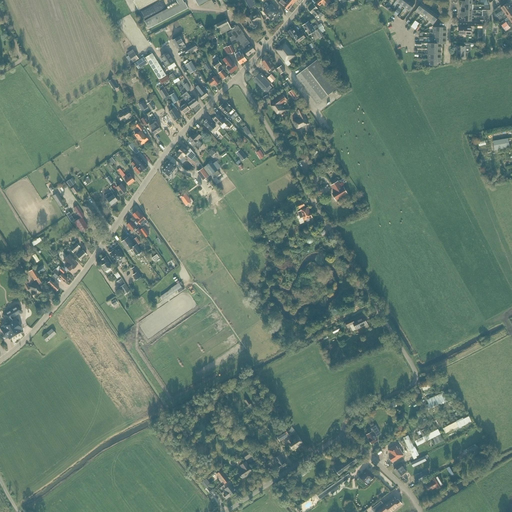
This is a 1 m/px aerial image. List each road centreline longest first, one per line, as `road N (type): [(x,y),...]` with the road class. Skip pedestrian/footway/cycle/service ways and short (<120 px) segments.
road 1 (unclassified): [(343,434),(352,412),(407,387),(416,374),(237,77)]
road 2 (tertiary): [(0,361),(59,302),(174,142),(237,77)]
road 3 (unclassified): [(225,511),(343,434)]
